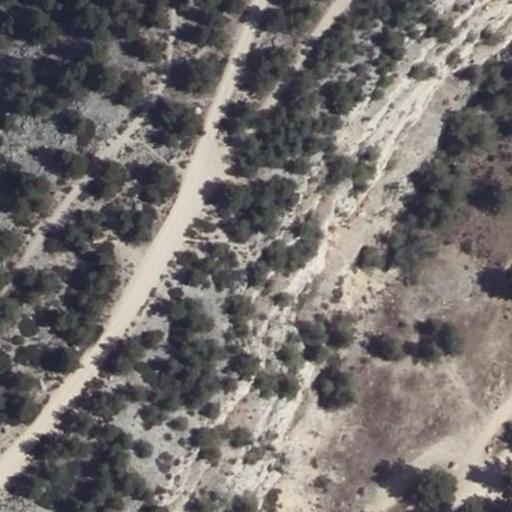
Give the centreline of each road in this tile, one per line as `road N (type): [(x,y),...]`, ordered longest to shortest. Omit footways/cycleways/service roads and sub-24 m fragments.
road 1 (track): [(0,467),(185,213),(262,0)]
road 2 (track): [(185,213),(344,0)]
